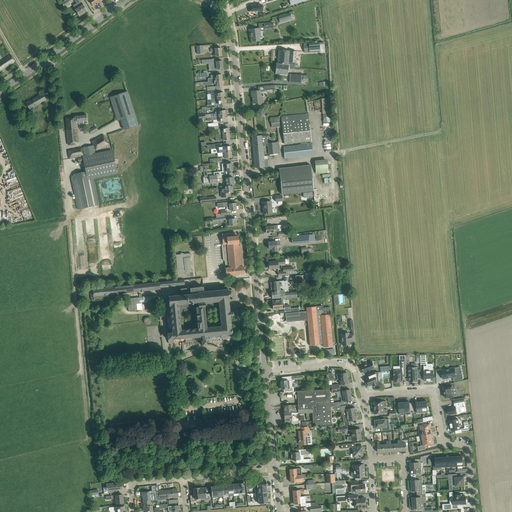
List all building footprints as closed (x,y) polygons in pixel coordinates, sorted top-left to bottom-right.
[(74,0),(77,3),(73,5),(74,9),(79,16),(87,11),(79,0),(74,0)] [(260,41),(259,33),(260,33),(259,28),(249,29),(249,34),(250,33),(251,42),(260,41)] [(320,52),(319,44),(319,43),(304,44),(304,46),(303,46),(304,51),(304,53),(320,52)] [(213,52),(213,56),(215,56),(221,56),(221,48),(214,48),(212,49),(210,49),(210,52),(213,52)] [(279,50),(277,63),(277,64),(288,65),(288,62),(295,62),(296,51),(284,50),(279,50)] [(0,70),(15,61),(10,55),(0,61),(0,70)] [(217,70),(217,69),(223,69),(222,61),(216,61),(216,63),(212,63),(212,71),(217,70)] [(277,64),(277,63),(276,63),(275,73),(280,74),(287,74),(288,66),(294,67),(295,62),(288,62),(288,65),(277,64)] [(303,75),(290,74),(290,82),(302,83),(303,75)] [(214,93),(214,90),(207,90),(207,94),(210,94),(211,99),(217,99),(223,98),(223,92),(214,93)] [(110,97),(117,121),(135,116),(127,91),(110,97)] [(258,91),(251,91),(252,96),(253,98),(252,98),(252,99),(253,99),(253,103),(258,103),(258,105),(264,105),(263,98),(261,98),(260,92),(260,91),(258,91)] [(25,103),(32,115),(36,112),(33,108),(42,103),(46,100),(46,99),(48,98),(46,94),(43,96),(42,93),(25,103)] [(321,98),(322,114),(330,113),(329,98),(321,98)] [(66,130),(68,144),(69,145),(78,144),(76,129),(75,122),(76,122),(76,123),(79,123),(79,124),(83,123),(83,121),(87,121),(86,114),(74,116),(75,118),(66,119),(67,130),(66,130)] [(281,117),(284,144),(311,141),(308,114),(281,117)] [(270,117),(272,128),(280,127),(279,116),(270,117)] [(218,130),(218,135),(229,134),(228,128),(219,129),(219,126),(208,127),(208,131),(218,130)] [(103,135),(91,141),(96,150),(107,144),(103,135)] [(267,159),(264,159),(262,145),(265,145),(267,143),(266,139),(267,138),(267,137),(269,137),(269,135),(267,135),(252,136),(255,168),(268,167),(267,159)] [(273,143),(267,144),(269,155),(279,154),(278,143),(273,143)] [(300,145),(283,147),(284,158),(313,155),(311,144),(300,145)] [(85,172),(86,176),(93,175),(93,178),(117,173),(112,151),(95,154),(94,146),(93,146),(83,148),(84,155),(83,156),(82,156),(85,172)] [(69,159),(82,156),(83,156),(82,148),(68,151),(69,159)] [(328,173),(327,161),(315,162),(315,174),(328,173)] [(226,168),(226,172),(232,171),(232,163),(225,164),(222,164),(222,168),(226,168)] [(279,169),(281,194),(313,191),(310,165),(279,169)] [(86,176),(85,172),(74,174),(71,178),(77,209),(99,205),(93,178),(93,175),(86,176)] [(221,183),(221,186),(231,185),(231,186),(232,186),(232,185),(234,185),(233,177),(225,178),(217,179),(217,183),(220,183),(221,183)] [(231,185),(221,186),(221,188),(220,188),(221,197),(230,196),(229,192),(233,192),(232,188),(233,188),(232,186),(231,186),(231,185)] [(262,202),(263,214),(272,213),(270,201),(262,202)] [(217,203),(217,208),(229,207),(229,210),(236,210),(235,203),(229,203),(229,202),(217,203)] [(223,269),(223,276),(244,273),(241,246),(238,246),(238,243),(238,236),(236,236),(235,233),(222,235),(223,244),(221,244),(223,261),(224,261),(225,268),(223,269)] [(309,242),(308,235),(291,236),(292,243),(309,242)] [(276,246),(280,245),(280,241),(268,242),(268,249),(272,249),(272,252),(277,251),(276,246)] [(175,255),(177,268),(174,269),(175,275),(177,275),(178,277),(193,276),(192,269),(191,270),(190,257),(191,257),(190,253),(183,254),(183,253),(180,253),(180,254),(175,255)] [(276,261),(268,262),(269,269),(278,268),(277,264),(285,264),(285,259),(275,260),(276,261)] [(283,272),(278,272),(278,276),(286,275),(295,274),(295,271),(293,271),(293,267),(283,268),(283,272)] [(301,276),(301,275),(295,276),(296,282),(301,282),(301,280),(305,280),(306,280),(310,280),(309,272),(305,273),(305,275),(301,276)] [(103,298),(103,295),(160,289),(160,287),(184,284),(184,280),(92,289),(93,297),(93,296),(94,299),(103,298)] [(270,282),(271,292),(280,291),(280,290),(288,290),(287,280),(279,281),(272,282),(270,282)] [(180,289),(181,295),(191,294),(191,303),(191,305),(228,301),(229,301),(229,300),(228,296),(232,296),(232,292),(228,293),(228,289),(227,289),(227,286),(223,286),(223,289),(203,291),(203,287),(180,289)] [(280,291),(271,292),(272,298),(280,298),(281,299),(297,298),(296,291),(288,292),(288,290),(280,290),(280,291)] [(221,338),(226,338),(226,334),(232,334),(231,328),(230,315),(233,315),(232,312),(229,312),(228,301),(191,305),(191,303),(191,294),(181,295),(168,296),(169,305),(170,311),(166,311),(167,316),(170,316),(172,332),(167,333),(168,339),(173,339),(185,338),(185,342),(201,340),(201,345),(206,345),(206,340),(204,340),(204,336),(206,336),(206,338),(208,338),(208,336),(221,335),(221,338)] [(281,300),(272,301),(273,310),(284,309),(284,312),(286,311),(290,311),(290,308),(289,305),(284,306),(284,304),(283,304),(283,300),(281,301),(281,300)] [(290,308),(290,311),(286,311),(286,313),(285,313),(285,317),(287,317),(287,321),(294,321),(303,321),(303,320),(307,319),(310,346),(319,345),(319,343),(321,343),(321,344),(323,344),(323,347),(332,346),(329,314),(331,314),(330,307),(322,308),(322,306),(306,307),(307,311),(299,312),(299,308),(290,308)] [(341,333),(342,345),(349,344),(349,341),(350,341),(350,342),(354,341),(354,336),(353,334),(348,334),(348,333),(341,333)] [(400,381),(402,381),(402,374),(406,374),(405,355),(400,356),(400,370),(396,370),(396,371),(394,371),(394,375),(395,383),(400,382),(400,381)] [(361,366),(363,373),(367,371),(371,370),(375,368),(372,362),(367,364),(367,363),(363,364),(364,365),(361,366)] [(409,367),(409,382),(418,382),(418,378),(421,378),(421,370),(417,370),(417,367),(416,367),(416,364),(412,364),(412,367),(409,367)] [(424,381),(429,381),(432,381),(432,380),(433,380),(433,368),(428,368),(428,366),(424,366),(424,381)] [(449,378),(451,378),(451,377),(456,377),(454,368),(441,370),(443,379),(449,378)] [(367,381),(368,384),(369,386),(372,385),(373,386),(378,384),(378,383),(378,382),(378,383),(379,382),(378,372),(374,372),(370,374),(372,377),(366,379),(367,381)] [(288,381),(292,380),(292,376),(281,377),(282,381),(280,381),(281,389),(283,389),(283,392),(293,391),(293,387),(289,388),(288,381)] [(454,383),(447,384),(447,386),(443,387),(445,398),(454,396),(452,387),(455,386),(454,383)] [(331,424),(330,407),(330,404),(329,390),(329,389),(297,391),(298,405),(290,405),(285,405),(286,412),(283,412),(285,422),(292,422),(291,412),(298,411),(298,413),(312,413),(312,421),(303,422),(303,425),(310,425),(314,425),(319,424),(321,424),(331,424)] [(455,407),(447,408),(448,415),(456,413),(457,414),(460,414),(460,413),(461,412),(460,407),(463,407),(462,403),(464,402),(464,398),(453,400),(455,407)] [(410,413),(413,413),(414,413),(413,405),(413,404),(409,405),(409,403),(409,401),(406,402),(405,402),(404,402),(405,414),(410,413)] [(399,415),(405,414),(404,402),(403,402),(401,402),(398,403),(398,404),(399,406),(395,406),(396,415),(399,414),(399,415)] [(414,413),(413,413),(414,415),(422,413),(421,402),(420,402),(419,402),(416,402),(416,404),(416,405),(413,405),(414,413)] [(346,412),(346,415),(356,414),(355,408),(348,409),(347,405),(342,406),(340,406),(341,410),(342,410),(343,413),(346,412)] [(346,415),(342,416),(343,422),(344,426),(351,425),(350,421),(357,419),(356,414),(346,415)] [(451,419),(452,420),(449,421),(451,431),(459,429),(460,429),(458,419),(456,419),(455,418),(451,419)] [(375,423),(375,424),(376,428),(381,428),(381,431),(390,430),(389,419),(386,419),(385,419),(375,420),(375,421),(375,423)] [(418,426),(418,431),(430,429),(430,424),(422,425),(421,422),(414,423),(414,427),(418,426)] [(460,429),(459,429),(460,433),(468,431),(467,422),(464,422),(465,427),(464,429),(460,429)] [(311,437),(307,437),(307,431),(308,430),(308,427),(300,428),(300,431),(299,431),(299,440),(299,445),(311,444),(311,437)] [(361,439),(360,429),(351,430),(351,436),(347,437),(348,441),(352,440),(361,439)] [(432,439),(420,441),(421,446),(418,446),(418,448),(418,451),(426,449),(426,448),(425,446),(433,444),(432,439)] [(359,457),(360,457),(360,456),(363,456),(362,446),(352,447),(353,457),(355,457),(355,458),(358,458),(358,456),(359,456),(359,457)] [(299,452),(291,452),(291,460),(296,460),(300,460),(301,460),(301,459),(303,459),(303,455),(310,455),(310,449),(299,449),(299,452)] [(410,468),(411,468),(421,468),(423,467),(423,463),(421,463),(421,459),(415,459),(415,462),(410,463),(410,466),(410,468)] [(362,468),(361,464),(359,464),(352,465),(353,471),(353,473),(352,473),(351,474),(351,477),(352,477),(353,477),(354,478),(365,477),(364,472),(363,472),(363,468),(362,468)] [(422,476),(421,468),(411,468),(410,468),(411,474),(416,474),(416,477),(422,476)] [(301,475),(290,476),(290,482),(295,482),(297,482),(302,481),(302,478),(305,478),(305,474),(301,475)] [(327,483),(332,483),(335,482),(334,474),(326,474),(327,483)] [(451,478),(452,486),(464,485),(463,477),(457,477),(457,474),(448,474),(449,478),(451,478)] [(411,486),(413,486),(422,485),(422,476),(416,477),(416,480),(411,480),(411,484),(411,486)] [(350,482),(351,488),(351,492),(352,493),(353,493),(353,495),(358,495),(358,493),(365,492),(365,491),(365,489),(364,488),(364,484),(358,485),(358,481),(350,482)] [(111,490),(121,488),(121,482),(116,483),(106,484),(106,487),(103,488),(104,494),(108,493),(112,493),(111,490)] [(143,501),(150,501),(156,500),(155,491),(155,485),(151,486),(152,491),(141,492),(142,495),(143,495),(143,496),(142,496),(143,501)] [(417,491),(417,494),(423,494),(422,485),(413,486),(411,486),(412,491),(417,491)] [(200,500),(201,500),(204,499),(206,499),(206,500),(210,500),(209,493),(206,494),(205,487),(204,487),(204,486),(200,487),(200,488),(199,488),(200,500)] [(200,500),(199,488),(199,487),(193,488),(194,495),(190,495),(191,502),(201,501),(200,500)] [(173,490),(167,490),(168,497),(173,496),(174,498),(178,498),(177,488),(174,489),(174,490),(173,490)] [(165,497),(168,497),(167,490),(162,491),(161,491),(161,490),(155,491),(156,500),(165,499),(165,497)] [(426,493),(423,494),(417,494),(417,497),(412,497),(412,503),(414,503),(423,502),(426,502),(426,493)] [(115,495),(106,496),(106,500),(116,499),(116,504),(123,503),(122,494),(115,495)] [(461,494),(453,495),(453,497),(453,504),(451,504),(442,504),(443,510),(444,510),(447,510),(449,509),(452,509),(464,509),(464,508),(463,508),(463,504),(466,504),(466,503),(467,503),(467,499),(466,499),(466,496),(461,496),(461,494)] [(349,495),(349,503),(355,503),(355,507),(365,507),(365,502),(366,502),(366,499),(365,498),(358,498),(358,495),(353,495),(349,495)] [(305,506),(305,507),(310,507),(310,506),(310,503),(305,503),(305,496),(300,496),(293,497),(294,504),(300,503),(300,506),(305,506)] [(150,501),(143,501),(144,507),(144,508),(143,508),(143,511),(153,510),(152,506),(151,506),(150,501)] [(423,511),(424,511),(423,502),(414,503),(412,503),(413,509),(418,508),(418,511),(421,511),(423,511)]
